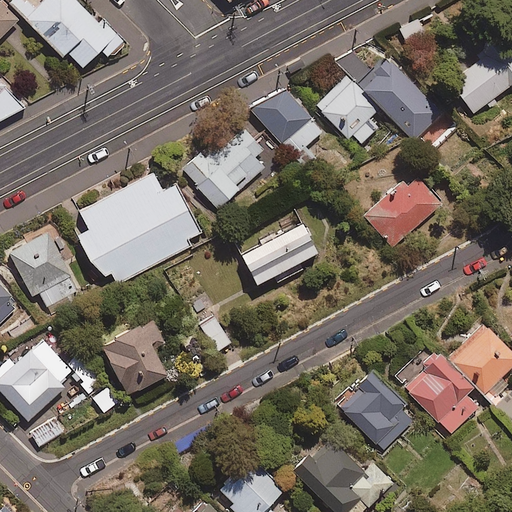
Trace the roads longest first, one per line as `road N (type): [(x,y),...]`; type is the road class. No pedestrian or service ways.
road 1 (residential): [(42,484),(511,232)]
road 2 (secondary): [(212,63),(0,173)]
road 3 (secondary): [(331,0),(212,63)]
